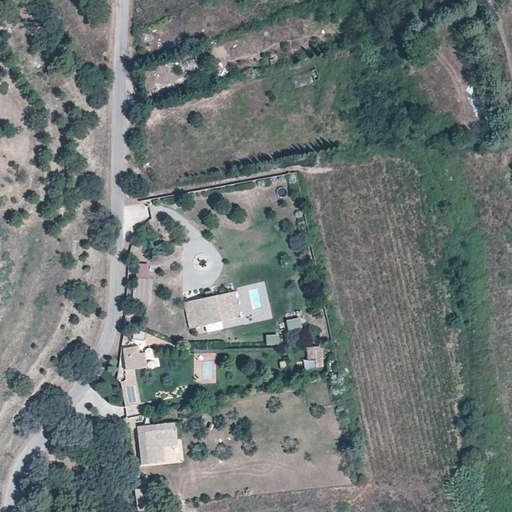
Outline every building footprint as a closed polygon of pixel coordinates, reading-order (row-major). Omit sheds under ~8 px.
[(414,32),(412,28),(402,31),(404,36),(414,32)] [(148,304),(149,278),(134,278),(133,304),(148,304)] [(239,318),(233,291),(191,301),(197,327),(239,318)] [(197,327),(191,301),(184,302),(189,328),(197,327)] [(300,317),(287,320),(289,329),(302,326),(300,317)] [(144,336),(145,334),(133,328),(130,336),(142,341),(144,336)] [(279,335),(266,335),(267,345),(279,345),(279,335)] [(306,346),(307,360),(323,359),(322,346),(306,346)] [(141,404),(135,369),(147,368),(145,354),(139,355),(138,347),(122,349),(124,370),(125,370),(126,382),(121,383),(125,406),(141,404)] [(303,359),(304,370),(316,369),(315,359),(303,359)] [(135,427),(133,417),(124,419),(125,429),(135,427)] [(176,439),(175,423),(137,427),(139,446),(141,464),(159,462),(156,441),(176,439)] [(177,445),(176,439),(156,441),(159,462),(165,461),(164,447),(177,445)] [(141,488),(134,489),(138,510),(145,509),(141,488)]
